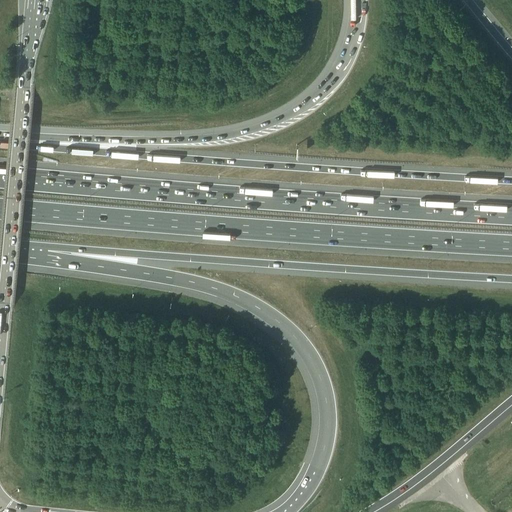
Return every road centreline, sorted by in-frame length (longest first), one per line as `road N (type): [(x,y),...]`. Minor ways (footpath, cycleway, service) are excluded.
road 1 (motorway): [(511,180),(0,141)]
road 2 (motorway): [(0,210),(511,246)]
road 3 (motorway): [(511,215),(0,179)]
road 4 (motorway): [(47,247),(511,279)]
road 5 (motorway): [(47,247),(233,296),(269,314),(302,346),(323,386),(328,424),(319,464),(284,511)]
road 6 (motorway): [(357,0),(340,68),(324,91),(280,119),(195,139),(0,140)]
road 7 (primary): [(0,339),(31,0)]
road 8 (motorway): [(368,511),(511,401)]
